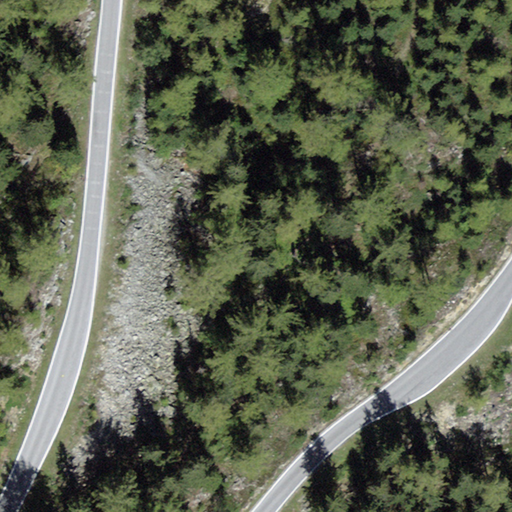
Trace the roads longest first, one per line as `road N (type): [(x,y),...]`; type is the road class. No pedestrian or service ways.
road 1 (unclassified): [(112,0),(77,315),(40,437),(6,511)]
road 2 (unclassified): [(264,511),(327,443),(490,312),(511,276)]
